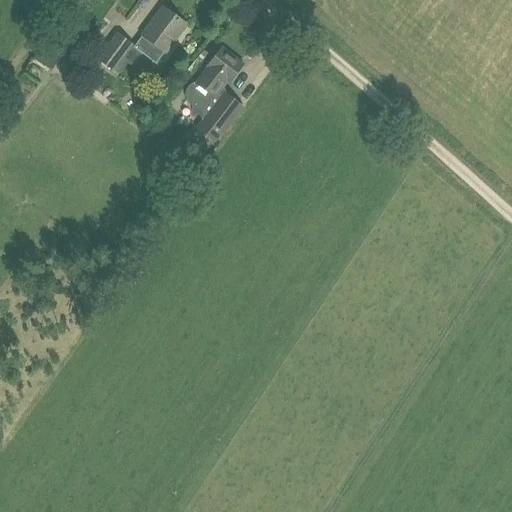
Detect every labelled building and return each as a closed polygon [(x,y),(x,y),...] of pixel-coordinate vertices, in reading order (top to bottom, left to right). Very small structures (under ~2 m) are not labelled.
[(141,34),(164,52),(185,25),(162,7),(141,34)] [(38,49),(58,63),(72,43),(51,28),(38,49)] [(96,59),(112,71),(133,44),(116,32),(96,59)] [(208,67),(196,82),(213,96),(226,80),(227,82),(242,64),(221,47),(206,66),(208,67)] [(208,130),(220,137),(244,96),(232,89),(208,130)] [(195,171),(203,161),(184,146),(176,156),(195,171)]
